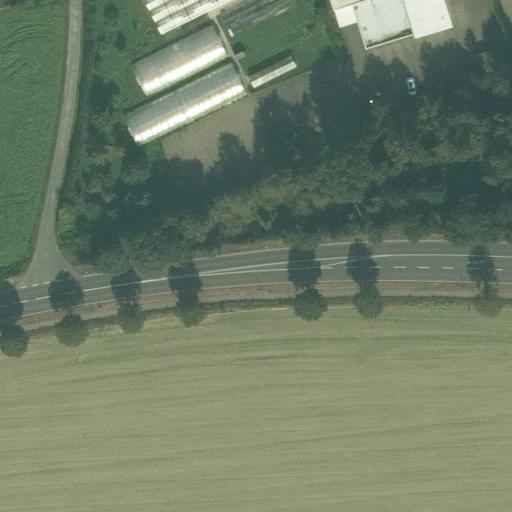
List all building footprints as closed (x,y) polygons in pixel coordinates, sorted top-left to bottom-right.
[(145,0),(162,34),(230,0),(145,0)] [(332,0),(335,10),(354,4),(367,0),(332,0)] [(367,0),(354,4),(367,48),(445,24),(438,0),(367,0)] [(133,65),(147,95),(229,55),(214,25),(133,65)] [(475,55),(482,78),(511,69),(511,53),(509,45),(475,55)] [(232,63),(124,116),(138,146),(246,93),(232,63)]
